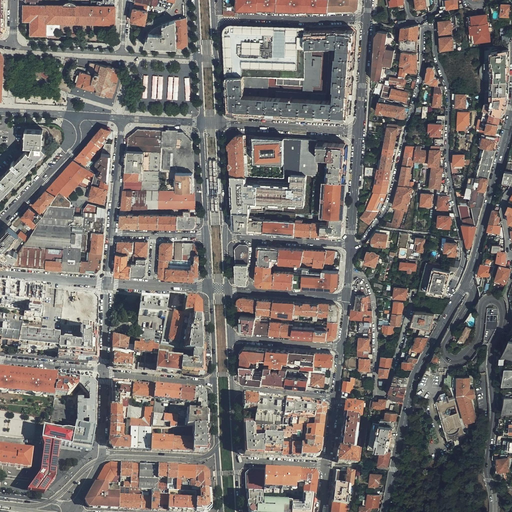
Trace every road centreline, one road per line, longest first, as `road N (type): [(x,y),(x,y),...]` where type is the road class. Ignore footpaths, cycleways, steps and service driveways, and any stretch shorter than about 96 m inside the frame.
road 1 (residential): [(350,244),(365,239),(390,197),(422,69),(423,31),(432,27),(448,90),(447,165),(463,248),(451,290),(456,298)]
road 2 (residential): [(466,280),(473,298),(445,342),(448,357),(460,358),(477,340),(483,302),(496,299),(502,309),(490,358),(493,511)]
road 3 (residential): [(348,273),(366,280),(372,296),(376,393),(386,389),(415,289)]
road 4 (secondary): [(384,511),(416,372),(456,298)]
road 5 (secondary): [(466,280),(511,114)]
road 6 (residential): [(213,19),(366,19)]
road 7 (residential): [(220,123),(357,132)]
road 8 (residential): [(350,244),(224,236)]
